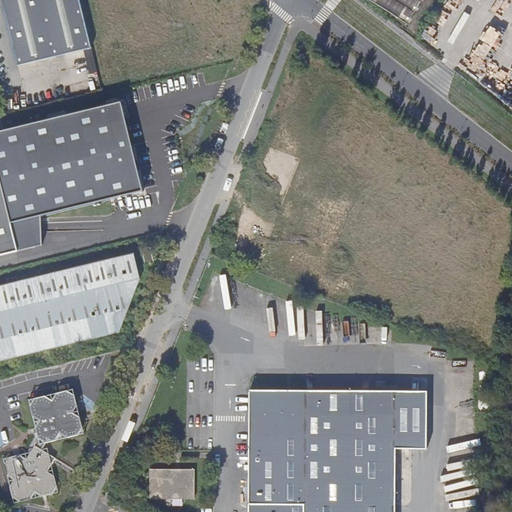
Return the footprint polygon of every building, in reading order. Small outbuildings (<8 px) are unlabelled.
[(84,50),(92,48),(80,0),(0,0),(17,66),(84,50)] [(370,0),(407,23),(421,0),(370,0)] [(92,48),(84,50),(91,79),(99,76),(95,57),(92,48)] [(122,104),(0,132),(0,180),(17,251),(42,245),(41,217),(144,192),(122,104)] [(0,180),(0,255),(17,251),(0,180)] [(151,248),(142,250),(146,266),(154,264),(154,260),(151,248)] [(139,280),(134,255),(0,286),(0,361),(119,334),(139,280)] [(395,511),(395,506),(395,449),(427,450),(427,392),(392,391),(250,390),(249,505),(249,511),(395,511)] [(74,395),(67,391),(56,393),(52,400),(45,396),(34,399),(30,406),(32,417),(39,421),(35,428),(37,438),(33,445),(34,446),(26,459),(19,455),(8,458),(4,465),(7,476),(13,480),(9,487),(12,498),(20,502),(30,500),(34,492),(42,497),(51,495),(56,487),(53,476),(47,472),(51,465),(48,454),(41,449),(45,443),(56,441),(60,434),(67,438),(78,435),(82,428),(79,416),(73,413),(77,406),(74,395)] [(195,469),(150,469),(150,498),(195,498),(195,469)] [(134,500),(126,496),(123,503),(132,506),(134,500)]
